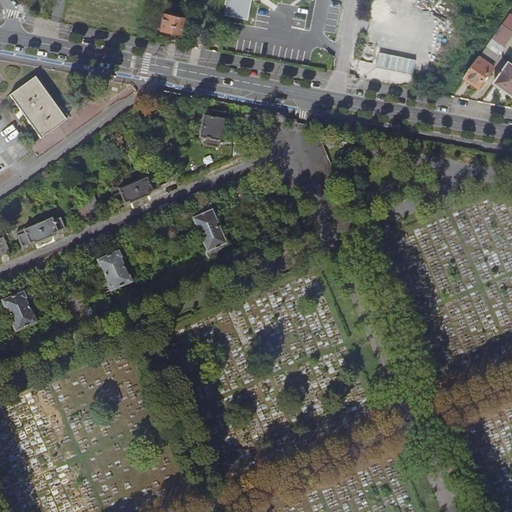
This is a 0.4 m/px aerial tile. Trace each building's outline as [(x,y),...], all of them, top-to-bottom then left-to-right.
[(228,0),(225,15),(248,19),(251,0),(228,0)] [(164,12),(161,29),(181,33),(184,16),(164,12)] [(511,14),(494,40),(502,42),(511,28),(511,14)] [(380,53),(377,67),(412,75),(415,60),(380,53)] [(481,59),(466,80),(480,91),(495,69),(481,59)] [(511,96),(511,61),(496,85),(511,96)] [(36,77),(10,96),(41,139),(67,120),(36,77)] [(210,109),(209,116),(201,114),(196,134),(204,136),(202,143),(214,147),(223,112),(210,109)] [(156,176),(149,179),(148,176),(120,187),(121,190),(114,193),(119,204),(130,200),(131,202),(151,194),(150,191),(161,187),(156,176)] [(203,250),(206,259),(230,248),(226,240),(223,241),(210,210),(212,209),(208,200),(185,209),(189,219),(191,218),(204,249),(203,250)] [(61,217),(54,220),(53,216),(23,228),(24,232),(17,235),(21,246),(34,241),(35,243),(55,235),(54,232),(65,227),(61,217)] [(5,236),(0,237),(0,253),(10,250),(5,236)] [(127,275),(118,257),(121,256),(118,250),(94,260),(97,267),(100,266),(107,284),(105,284),(108,291),(131,282),(128,275),(127,275)] [(35,266),(41,280),(49,276),(43,263),(35,266)] [(65,274),(64,277),(61,279),(63,284),(68,282),(69,286),(77,283),(72,271),(65,274)] [(54,297),(63,316),(81,309),(72,289),(54,297)] [(33,314),(30,315),(23,298),(26,296),(24,291),(1,301),(3,306),(5,306),(13,322),(10,323),(14,332),(36,321),(33,314)]
